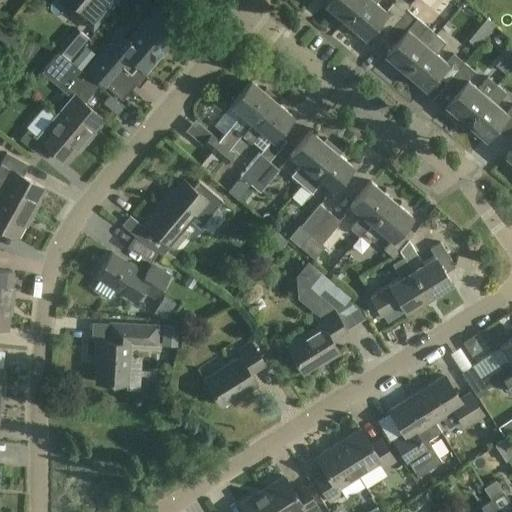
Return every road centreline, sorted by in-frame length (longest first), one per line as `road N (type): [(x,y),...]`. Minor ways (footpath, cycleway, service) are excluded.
road 1 (residential): [(40,511),(57,256),(72,220),(244,16)]
road 2 (residential): [(511,292),(165,511)]
road 3 (residential): [(511,246),(467,184),(416,140),(391,133),(244,16)]
